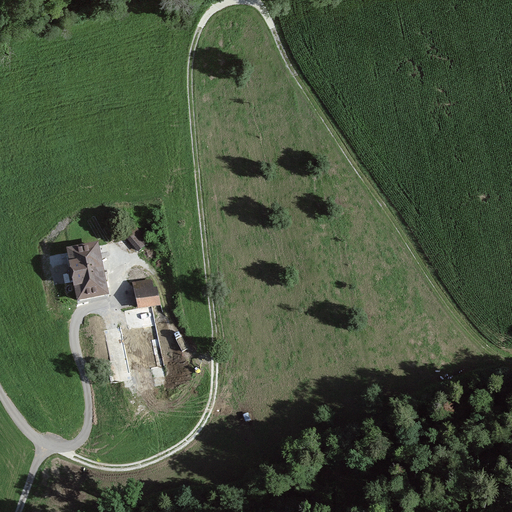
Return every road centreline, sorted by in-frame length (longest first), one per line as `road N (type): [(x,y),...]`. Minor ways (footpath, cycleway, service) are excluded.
road 1 (track): [(511,361),(479,342),(430,279),(290,66),(273,20),(253,1),(222,7),(203,25),(190,81),(217,355),(189,355),(159,272),(140,261),(118,264)]
road 2 (track): [(0,387),(45,447),(77,444),(90,433),(80,322),(92,309),(119,302),(118,264)]
